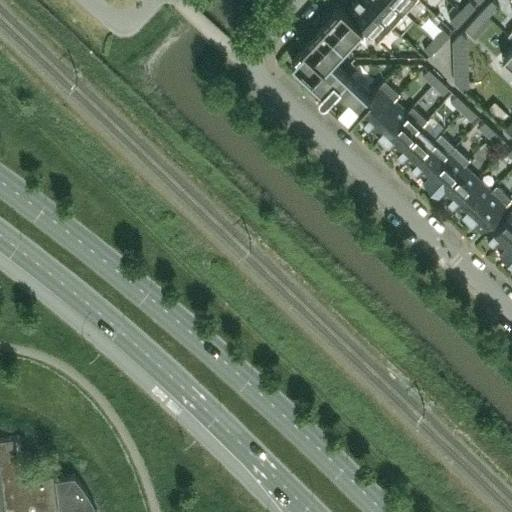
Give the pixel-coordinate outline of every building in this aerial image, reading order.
[(391,25),(363,0),(355,0),(347,10),(342,5),(342,6),(378,39),(391,25)] [(404,11),(392,0),(363,0),(391,25),(404,11)] [(392,0),(404,11),(414,0),(392,0)] [(465,15),(475,5),(469,0),(467,0),(459,10),(465,15)] [(497,4),(492,0),(489,0),(481,9),(487,15),(497,4)] [(343,45),(361,25),(378,40),(378,39),(342,6),(323,25),(322,24),(322,25),(343,45)] [(470,33),(487,15),(481,9),(465,27),(470,33)] [(456,26),(465,15),(459,10),(449,20),(456,26)] [(331,58),(343,45),(322,25),(321,25),(322,26),(303,46),(325,66),(332,59),(331,58)] [(439,43),(449,33),(443,27),(433,38),(439,43)] [(466,44),(466,36),(461,31),(452,41),(453,45),(466,44)] [(430,54),(439,43),(433,38),(424,48),(430,54)] [(467,52),(466,44),(453,45),(453,53),(467,52)] [(347,73),(332,59),(325,66),(303,46),(303,47),(301,45),(287,60),(319,89),(318,90),(318,92),(318,93),(318,94),(318,95),(319,96),(320,97),(321,98),(322,98),(324,97),(326,97),(326,96),(327,95),(326,95),(347,73)] [(511,45),(502,57),(511,65),(511,45)] [(467,60),(467,52),(453,53),(453,61),(467,60)] [(468,68),(467,60),(453,61),(453,69),(468,68)] [(402,63),(389,79),(399,87),(412,72),(402,63)] [(438,77),(428,68),(422,73),(433,83),(438,77)] [(468,76),(468,68),(453,69),(454,77),(468,76)] [(350,115),(384,78),(369,94),(347,73),(326,95),(327,95),(326,96),(349,117),(350,116),(350,115)] [(468,84),(468,76),(454,77),(454,81),(463,90),(468,84)] [(448,87),(438,77),(433,83),(443,93),(448,87)] [(369,123),(398,91),(384,78),(350,115),(350,116),(355,110),(369,123)] [(383,136),(412,105),(412,104),(406,110),(394,98),(399,92),(398,91),(369,123),(383,136)] [(466,103),(456,94),(450,100),(461,109),(466,103)] [(476,113),(466,103),(461,109),(471,119),(476,113)] [(397,149),(426,118),(412,105),(383,136),(397,149)] [(411,162),(441,131),(440,130),(435,136),(422,124),(427,118),(426,118),(397,149),(411,162)] [(494,130),(484,120),(478,126),(489,136),(494,130)] [(504,139),(494,130),(489,136),(499,145),(504,139)] [(425,175),(455,144),(441,131),(411,162),(424,175),(425,175)] [(437,191),(469,157),(455,144),(425,175),(424,175),(422,177),(429,184),(437,191)] [(453,202),(477,176),(464,164),(469,158),(469,157),(437,191),(437,192),(440,189),(453,202)] [(467,215),(497,183),(496,183),(490,189),(477,176),(453,202),(467,215)] [(482,228),(511,197),(497,183),(467,215),(482,228)] [(501,247),(511,235),(511,206),(487,233),(501,247)] [(511,261),(511,235),(501,247),(502,248),(500,251),(511,261)] [(79,478),(75,472),(74,471),(21,479),(15,435),(14,436),(0,437),(0,477),(5,511),(98,511),(98,510),(95,504),(92,498),(89,492),(85,486),(83,483),(79,478)]
